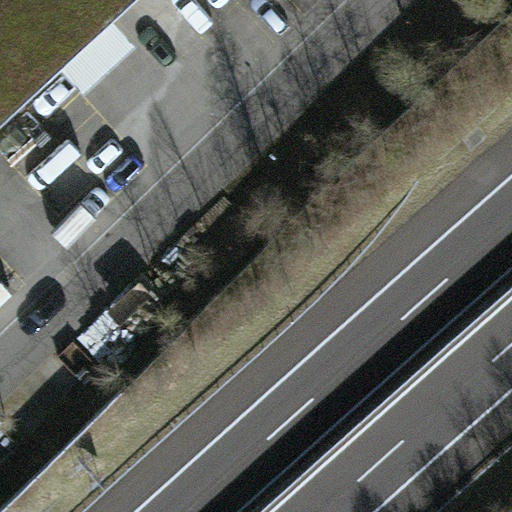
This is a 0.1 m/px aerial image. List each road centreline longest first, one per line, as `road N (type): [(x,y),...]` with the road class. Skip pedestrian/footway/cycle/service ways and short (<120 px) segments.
road 1 (residential): [(382,0),(0,368)]
road 2 (motorway): [(511,222),(187,511)]
road 3 (motorway): [(330,511),(511,351)]
